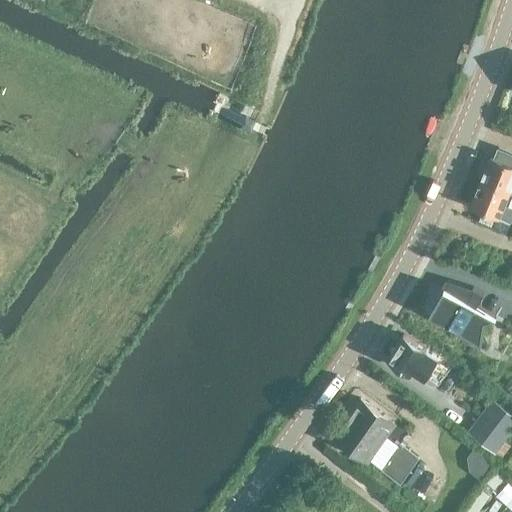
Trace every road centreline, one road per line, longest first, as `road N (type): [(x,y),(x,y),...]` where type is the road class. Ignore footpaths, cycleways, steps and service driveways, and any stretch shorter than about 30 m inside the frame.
road 1 (tertiary): [(238,511),(383,298),(464,129),(511,0)]
road 2 (track): [(0,471),(247,139),(302,0)]
